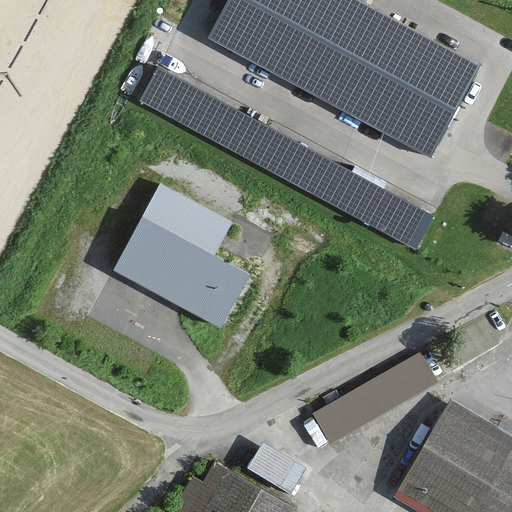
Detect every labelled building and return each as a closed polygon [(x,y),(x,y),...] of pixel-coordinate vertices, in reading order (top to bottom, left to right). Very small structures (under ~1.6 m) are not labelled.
[(227,0),(207,38),(431,158),(480,65),(358,0),(227,0)] [(158,67),(139,101),(415,250),(434,215),(158,67)] [(233,217),(162,178),(113,265),(221,324),(251,269),(215,249),(233,217)] [(315,412),(332,443),(442,384),(425,353),(315,412)] [(511,511),(511,436),(450,400),(393,498),(417,511),(511,511)] [(295,487),(309,461),(267,439),(253,466),(295,487)] [(195,474),(172,511),(295,511),(298,508),(218,460),(205,481),(195,474)]
